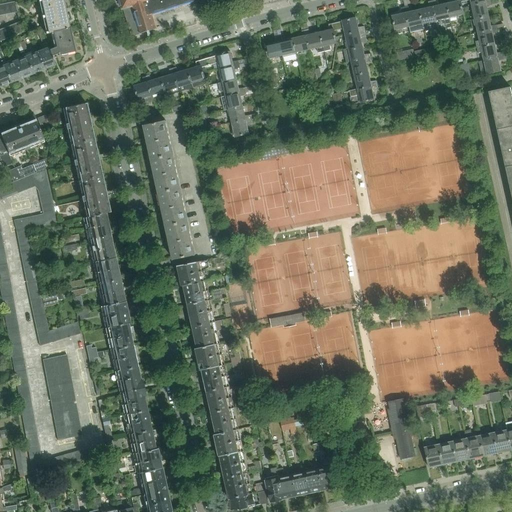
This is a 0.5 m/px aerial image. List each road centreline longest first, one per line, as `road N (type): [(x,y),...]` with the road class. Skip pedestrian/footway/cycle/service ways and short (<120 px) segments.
road 1 (residential): [(103,68),(203,511)]
road 2 (residential): [(103,68),(341,0)]
road 3 (unclassified): [(389,511),(511,483)]
